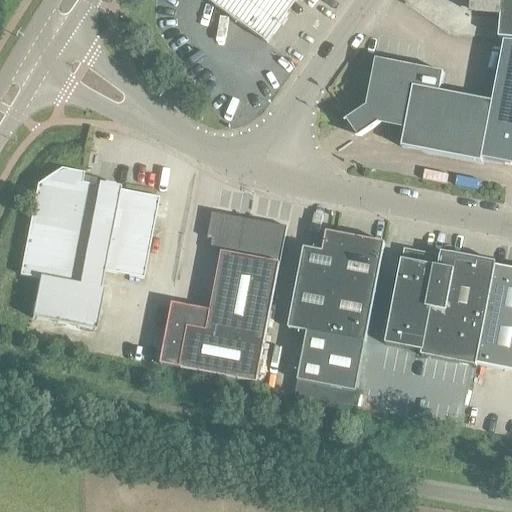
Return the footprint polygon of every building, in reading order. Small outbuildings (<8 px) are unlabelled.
[(210,0),(209,3),(267,45),(299,0),(210,0)] [(511,44),(511,0),(475,0),(474,14),(501,16),(499,41),(505,41),(505,44),(511,44)] [(504,44),(493,105),(440,94),(443,75),(376,62),(372,82),(374,82),(369,107),(350,121),(361,138),(382,124),(406,129),(402,149),(407,151),(408,146),(422,149),(421,153),(482,165),(482,162),(511,167),(511,44),(505,44),(504,44)] [(60,171),(37,187),(19,278),(39,281),(31,321),(96,333),(104,292),(101,291),(104,273),(143,281),(159,200),(119,193),(120,190),(98,186),(97,189),(80,185),(82,176),(83,177),(83,175),(60,171)] [(456,193),(455,202),(478,205),(479,196),(456,193)] [(222,254),(210,313),(173,306),(162,366),(180,368),(257,383),(288,222),(250,215),(251,211),(240,209),(240,213),(218,209),(210,252),(222,254)] [(304,251),(288,331),(308,335),(299,384),(357,396),(366,346),(385,246),(327,235),(323,254),(304,251)] [(476,369),(496,265),(451,256),(451,257),(442,255),(441,258),(404,251),(386,347),(422,354),(421,358),(476,369)] [(511,272),(499,269),(496,283),(478,369),(511,376),(511,272)]
